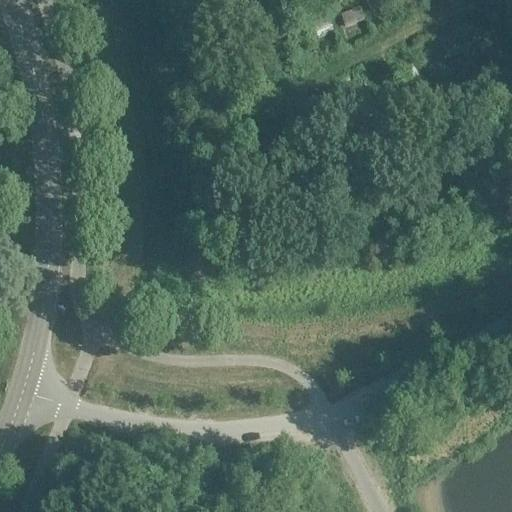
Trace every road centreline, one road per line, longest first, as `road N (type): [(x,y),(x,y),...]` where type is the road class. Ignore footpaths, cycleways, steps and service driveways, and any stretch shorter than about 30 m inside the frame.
road 1 (unclassified): [(19,394),(141,427),(242,432),(328,418),(511,325)]
road 2 (tertiary): [(19,394),(40,309),(51,204),(35,82),(10,0)]
